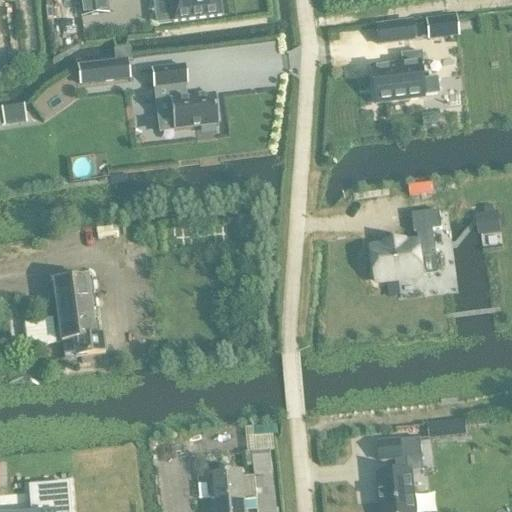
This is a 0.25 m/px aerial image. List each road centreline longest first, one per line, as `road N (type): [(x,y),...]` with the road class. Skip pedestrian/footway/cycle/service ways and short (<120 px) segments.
road 1 (unclassified): [(296,418),(289,335),(309,51),(303,0)]
road 2 (track): [(504,0),(306,24)]
